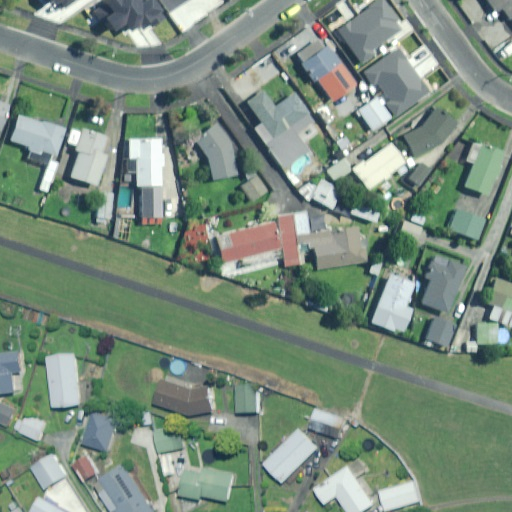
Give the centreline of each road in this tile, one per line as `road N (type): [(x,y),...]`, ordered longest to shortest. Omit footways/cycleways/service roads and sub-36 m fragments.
road 1 (residential): [(285,0),(161,78),(118,76),(0,36)]
road 2 (residential): [(422,0),(481,81),(511,101)]
